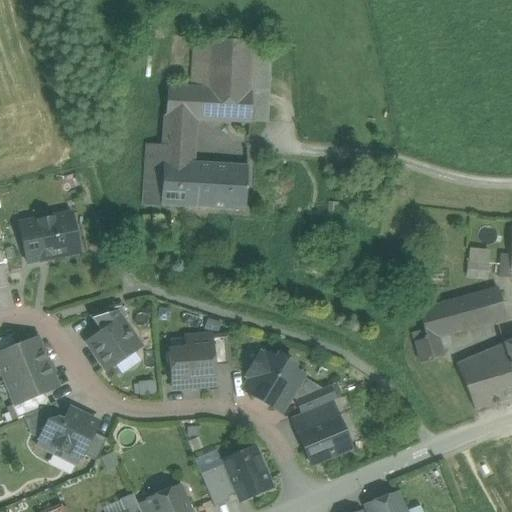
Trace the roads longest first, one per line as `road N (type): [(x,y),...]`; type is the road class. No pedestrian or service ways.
road 1 (residential): [(0,324),(43,322),(92,385),(123,408),(247,416),(279,446),(308,507)]
road 2 (track): [(511,184),(248,143)]
road 3 (residential): [(511,419),(308,507)]
